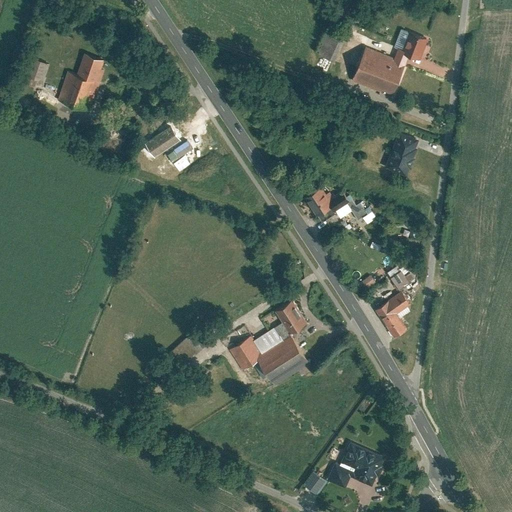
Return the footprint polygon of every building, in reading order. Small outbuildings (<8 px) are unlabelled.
[(398,59),(367,46),(355,76),(396,93),(413,51),(424,56),(433,35),(406,24),(398,44),(403,46),(398,59)] [(331,25),(319,53),(334,59),(346,32),(331,25)] [(71,68),(60,98),(91,109),(97,90),(101,91),(109,66),(105,65),(108,55),(89,49),(82,71),(71,68)] [(54,61),(41,56),(31,82),(39,85),(41,78),(47,80),(54,61)] [(389,167),(410,174),(421,138),(401,131),(389,167)] [(382,162),(389,164),(393,148),(386,146),(382,162)] [(324,186),(307,196),(319,216),(336,206),(324,186)] [(337,206),(344,217),(354,210),(359,218),(370,211),(363,201),(359,204),(353,196),(337,206)] [(365,215),(369,222),(379,217),(375,210),(365,215)] [(407,247),(403,258),(414,262),(418,251),(407,247)] [(390,271),(403,288),(418,277),(408,263),(402,268),(399,264),(390,271)] [(363,283),(367,289),(376,281),(372,276),(363,283)] [(396,336),(410,327),(400,312),(413,303),(404,290),(377,308),(396,336)] [(284,320),(292,334),(310,323),(294,297),(276,307),(284,320)] [(255,337),(265,354),(294,337),(292,334),(284,320),(255,337)] [(203,324),(193,334),(207,348),(217,337),(203,324)] [(265,354),(255,337),(253,334),(230,348),(243,369),(260,358),(260,357),(265,354)] [(260,358),(276,384),(312,362),(296,335),(294,337),(265,354),(260,357),(260,358)] [(327,474),(346,483),(352,472),(373,482),(387,454),(351,437),(339,463),(333,461),(327,474)] [(314,469),(304,483),(318,492),(327,478),(314,469)]
